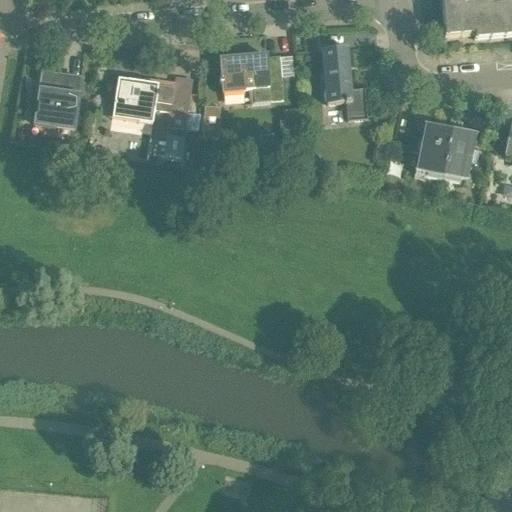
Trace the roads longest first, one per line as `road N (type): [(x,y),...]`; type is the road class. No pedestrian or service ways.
road 1 (residential): [(6,0),(14,22),(31,33),(397,2)]
road 2 (residential): [(511,74),(412,76),(403,67),(397,2)]
